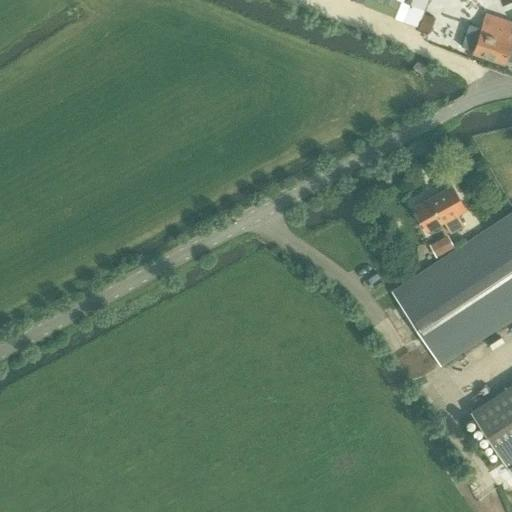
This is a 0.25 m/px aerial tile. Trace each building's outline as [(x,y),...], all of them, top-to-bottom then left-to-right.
[(418,27),(420,23),(423,14),(428,0),(394,0),(388,15),(418,27)] [(418,27),(417,29),(429,34),(435,18),(423,14),(420,23),(418,27)] [(511,22),(488,14),(474,53),(506,65),(506,63),(511,64),(511,22)] [(463,226),(456,214),(465,210),(452,187),(415,208),(428,231),(445,222),(451,233),(463,226)] [(511,212),(438,260),(391,290),(402,307),(437,362),(440,366),(511,318),(511,212)] [(443,237),(429,245),(436,257),(450,249),(443,237)] [(506,465),(511,461),(511,384),(471,412),(506,465)]
